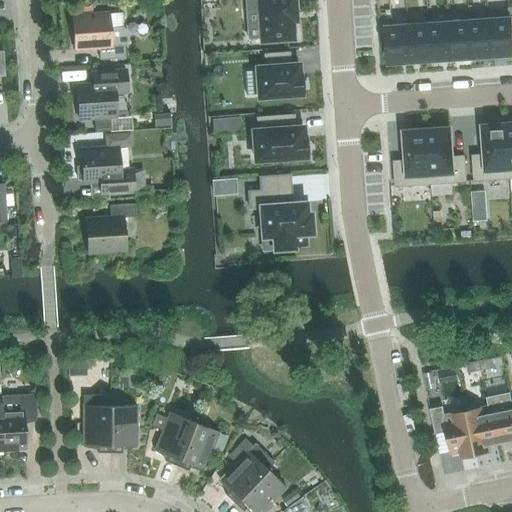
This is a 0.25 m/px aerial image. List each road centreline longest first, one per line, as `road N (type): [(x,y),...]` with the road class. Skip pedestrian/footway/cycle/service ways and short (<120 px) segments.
road 1 (residential): [(346,104),(358,244),(376,325)]
road 2 (residential): [(415,511),(376,325)]
road 3 (residential): [(346,104),(511,93)]
road 4 (residential): [(37,139),(28,0)]
road 5 (residential): [(0,509),(137,504)]
